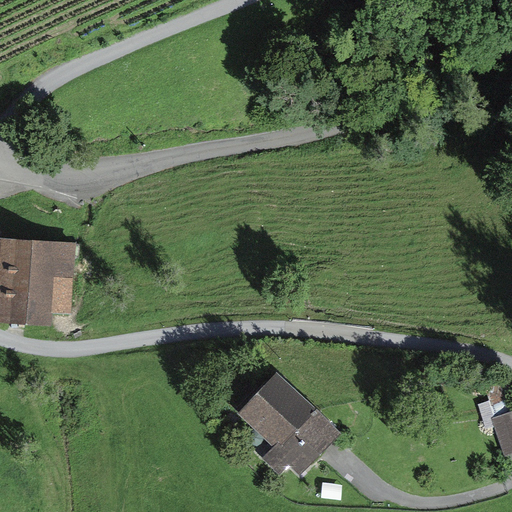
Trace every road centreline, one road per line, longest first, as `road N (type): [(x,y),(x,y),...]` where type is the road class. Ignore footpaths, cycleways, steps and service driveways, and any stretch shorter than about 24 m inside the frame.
road 1 (unclassified): [(0,171),(80,171),(342,124),(511,48)]
road 2 (unclassified): [(511,364),(274,325),(59,350),(0,336)]
